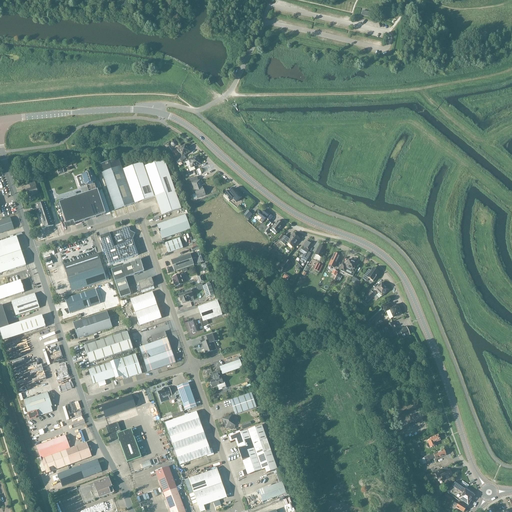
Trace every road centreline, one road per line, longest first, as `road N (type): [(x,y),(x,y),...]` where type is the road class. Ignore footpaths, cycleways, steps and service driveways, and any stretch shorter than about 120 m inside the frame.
road 1 (tertiary): [(485,487),(398,270),(368,245),(279,203),(194,130),(163,114)]
road 2 (residential): [(411,327),(379,265),(291,226),(165,124),(163,114)]
road 3 (track): [(511,68),(387,92),(228,93)]
road 4 (unclassified): [(82,402),(32,247)]
road 5 (unclassified): [(191,365),(138,213)]
road 6 (unclassified): [(230,511),(237,496),(191,365)]
road 7 (tertiary): [(0,120),(150,111)]
road 8 (unclassified): [(32,247),(0,124)]
road 9 (unclassified): [(130,511),(82,402)]
